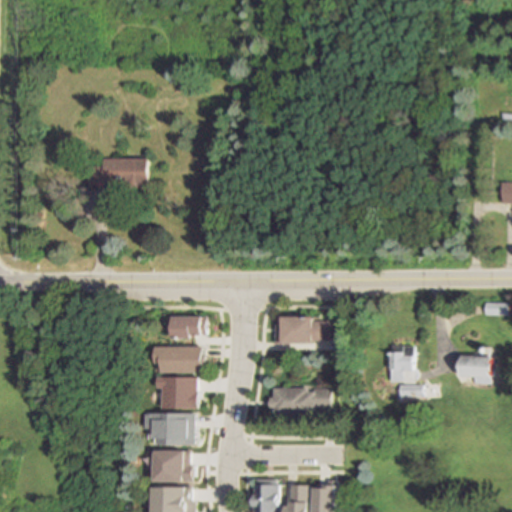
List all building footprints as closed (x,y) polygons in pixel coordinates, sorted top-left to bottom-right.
[(105,156),(150,155),(150,177),(148,177),(148,185),(123,186),(123,183),(109,183),(109,184),(90,184),(89,165),(105,165),(105,156)] [(511,200),(503,200),(503,180),(511,180),(511,200)] [(511,314),(487,313),(488,300),(511,301),(511,314)] [(334,318),(333,340),(317,339),(317,344),(285,343),(286,343),(279,343),(280,313),(305,314),(305,318),(334,318)] [(175,317),(175,339),(209,339),(209,317),(175,317)] [(395,343),(419,343),(418,368),(421,368),(420,380),(407,380),(407,379),(395,379),(395,343)] [(205,374),(205,348),(156,348),(156,374),(205,374)] [(466,352),(499,355),(497,375),(494,375),(493,384),(477,382),(477,375),(464,373),(466,352)] [(403,383),(429,383),(429,395),(403,395),(403,383)] [(310,387),(310,391),(317,391),(317,388),(334,388),(334,406),(318,407),(318,417),(277,418),(277,406),(271,406),(271,397),(276,397),(276,387),(310,387)] [(33,441),(34,491),(51,491),(50,441),(33,441)] [(255,511),(280,511),(280,485),(255,485),(255,511)]
